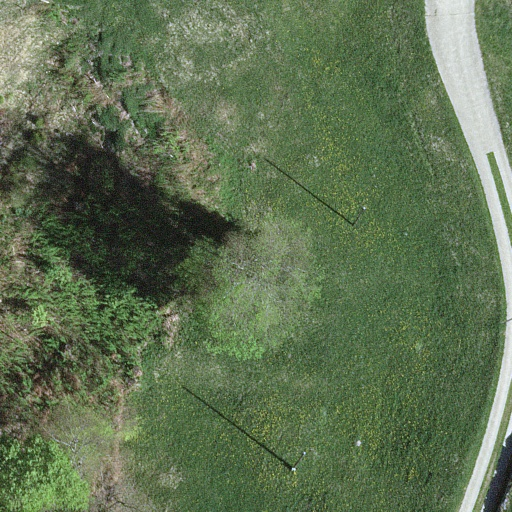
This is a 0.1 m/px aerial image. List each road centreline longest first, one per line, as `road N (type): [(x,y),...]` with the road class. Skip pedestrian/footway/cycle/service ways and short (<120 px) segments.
road 1 (track): [(511,235),(452,0)]
road 2 (track): [(476,511),(511,395)]
